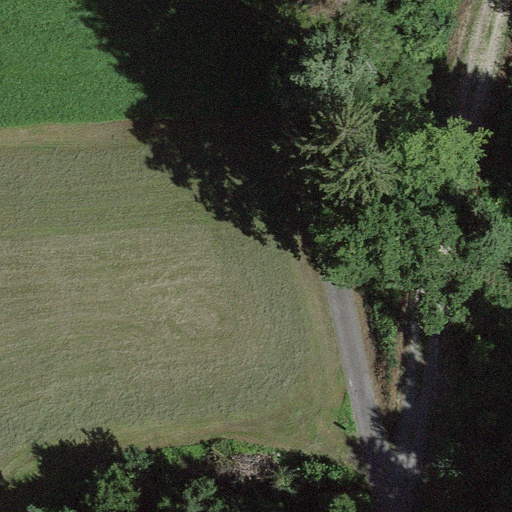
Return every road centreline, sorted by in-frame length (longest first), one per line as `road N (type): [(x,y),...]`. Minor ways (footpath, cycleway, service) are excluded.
road 1 (track): [(272,0),(315,267),(316,305),(298,352),(248,398),(212,413),(113,423),(57,443),(13,474),(2,511)]
road 2 (track): [(390,499),(483,0)]
road 3 (track): [(316,305),(390,499),(388,511)]
